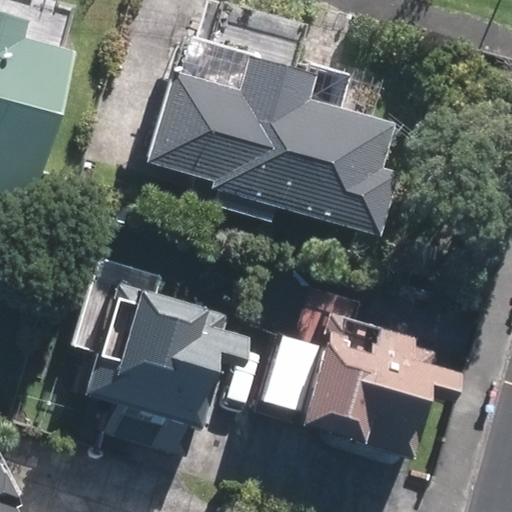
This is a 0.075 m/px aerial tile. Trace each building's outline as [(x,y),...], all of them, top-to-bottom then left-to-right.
[(24,24),(0,17),(0,192),(33,201),(74,52),(20,37),(24,24)] [(210,190),(377,237),(395,173),(380,169),(392,125),(345,111),(355,75),(313,63),(310,73),(258,58),(259,55),(191,36),(180,73),(172,71),(145,164),(213,183),(210,190)] [(216,364),(225,335),(210,330),(212,320),(205,318),(206,314),(98,281),(63,394),(97,404),(86,437),(169,461),(201,360),(216,364)] [(435,349),(327,316),(318,345),(292,429),(409,464),(430,394),(445,399),(454,370),(439,365),(441,356),(434,353),(435,349)] [(18,511),(14,503),(19,500),(0,462),(0,511),(18,511)]
